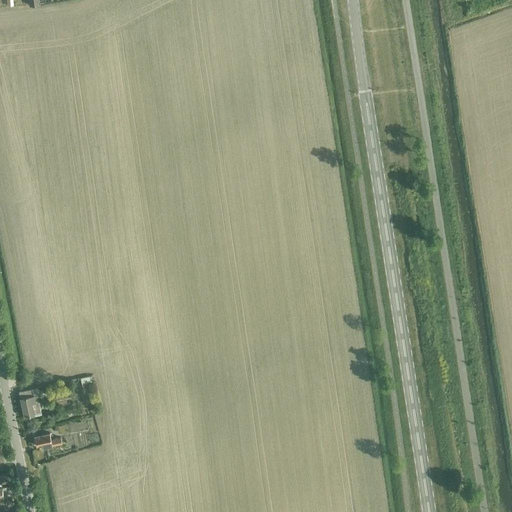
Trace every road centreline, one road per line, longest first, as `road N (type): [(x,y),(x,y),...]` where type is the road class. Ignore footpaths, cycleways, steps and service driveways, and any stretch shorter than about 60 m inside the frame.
road 1 (unclassified): [(484,511),(405,0)]
road 2 (tertiary): [(353,0),(425,511)]
road 3 (tertiary): [(31,511),(0,362)]
